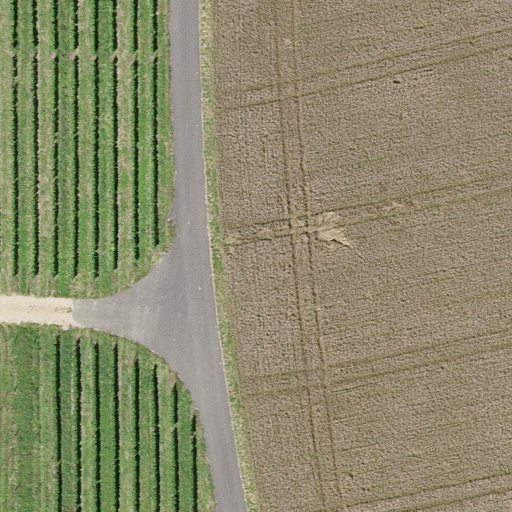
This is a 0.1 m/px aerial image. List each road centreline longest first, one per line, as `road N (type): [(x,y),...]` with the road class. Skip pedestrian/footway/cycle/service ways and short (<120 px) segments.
road 1 (track): [(228,511),(193,324),(182,0)]
road 2 (track): [(0,308),(193,324)]
